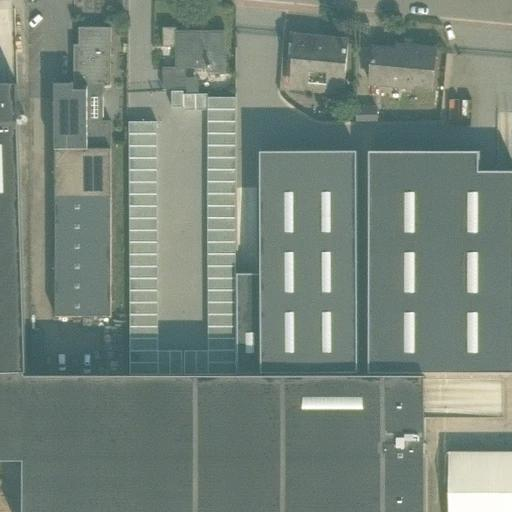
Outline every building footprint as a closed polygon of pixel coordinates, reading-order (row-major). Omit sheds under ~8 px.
[(74,74),(74,85),(56,86),(55,150),(55,317),(111,317),(111,149),(111,122),(102,122),(102,92),(87,92),(74,92),(74,86),(111,86),(111,48),(111,28),(79,28),(79,54),(74,54),(74,74)] [(162,69),(162,90),(175,90),(185,90),(185,69),(209,69),(209,74),(224,74),(224,69),(224,52),(224,32),(176,32),(176,28),(162,28),(162,48),(177,48),(177,68),(162,68),(162,69)] [(343,82),(345,66),(346,66),(346,63),(345,63),(347,41),(324,39),(323,50),(311,49),(312,38),(295,36),(291,84),(313,86),(314,80),(328,81),(328,88),(341,89),(340,93),(341,93),(342,82),(343,82)] [(431,90),(435,49),(407,46),(407,52),(373,49),(370,84),(431,90)] [(0,375),(24,375),(26,374),(18,125),(17,86),(0,86),(0,375)] [(171,92),(171,108),(183,107),(183,102),(183,95),(183,91),(171,92)] [(183,107),(183,111),(195,111),(195,95),(183,95),(183,102),(183,107)] [(195,95),(195,111),(207,111),(207,98),(207,95),(195,95)] [(207,111),(207,122),(236,122),(235,98),(207,98),(207,111)] [(376,108),(357,109),(357,123),(376,123),(376,108)] [(129,123),(129,135),(157,135),(157,122),(129,123)] [(207,122),(207,135),(236,135),(236,122),(207,122)] [(129,135),(129,147),(157,147),(157,135),(129,135)] [(207,135),(207,147),(236,147),(236,135),(207,135)] [(129,147),(129,159),(157,159),(157,147),(129,147)] [(207,147),(207,159),(236,159),(236,147),(207,147)] [(237,293),(237,375),(358,374),(357,153),(261,153),(261,275),(261,293),(237,293)] [(479,153),(369,153),(369,374),(511,374),(511,172),(479,173),(479,153)] [(129,159),(129,171),(157,171),(157,159),(129,159)] [(207,159),(207,171),(236,171),(236,159),(207,159)] [(129,171),(129,183),(157,183),(157,171),(129,171)] [(207,171),(207,183),(236,183),(236,171),(207,171)] [(129,183),(129,195),(157,195),(157,183),(129,183)] [(207,183),(207,195),(236,195),(236,183),(207,183)] [(129,195),(129,207),(157,207),(157,195),(129,195)] [(207,195),(207,207),(236,207),(236,195),(207,195)] [(129,207),(129,219),(157,219),(157,207),(129,207)] [(207,207),(207,219),(236,219),(236,207),(207,207)] [(129,219),(129,231),(157,231),(157,219),(129,219)] [(207,219),(207,231),(236,231),(236,219),(207,219)] [(129,231),(129,243),(157,243),(157,231),(129,231)] [(207,231),(208,243),(236,243),(236,231),(207,231)] [(129,243),(129,255),(157,255),(157,243),(129,243)] [(208,243),(208,255),(236,255),(236,243),(208,243)] [(129,255),(129,267),(157,267),(157,255),(129,255)] [(208,255),(208,267),(236,267),(236,255),(208,255)] [(129,267),(129,279),(157,279),(157,267),(129,267)] [(208,267),(208,279),(236,279),(236,267),(208,267)] [(129,279),(129,291),(157,291),(157,279),(129,279)] [(208,279),(208,291),(236,291),(236,279),(208,279)] [(129,291),(130,303),(158,303),(157,291),(129,291)] [(208,291),(208,303),(236,303),(236,291),(208,291)] [(130,303),(130,315),(158,315),(158,303),(130,303)] [(208,303),(208,315),(236,315),(236,303),(208,303)] [(130,315),(130,327),(158,327),(158,315),(130,315)] [(208,315),(208,327),(236,327),(236,315),(208,315)] [(130,327),(130,340),(158,339),(158,327),(130,327)] [(208,327),(208,339),(236,339),(236,327),(208,327)] [(130,340),(130,364),(158,363),(158,352),(158,339),(130,340)] [(208,351),(208,363),(236,363),(236,339),(208,339),(208,351)] [(130,364),(130,375),(170,375),(170,351),(158,352),(158,363),(130,364)] [(170,351),(170,375),(182,375),(182,351),(170,351)] [(184,351),(184,375),(196,375),(196,351),(184,351)] [(196,351),(196,375),(236,375),(236,363),(208,363),(208,351),(196,351)] [(24,375),(0,375),(0,462),(24,462),(23,511),(424,511),(425,377),(24,377),(24,375)] [(511,511),(511,450),(447,450),(447,511),(511,511)] [(0,511),(23,511),(24,462),(0,462),(0,511)]
